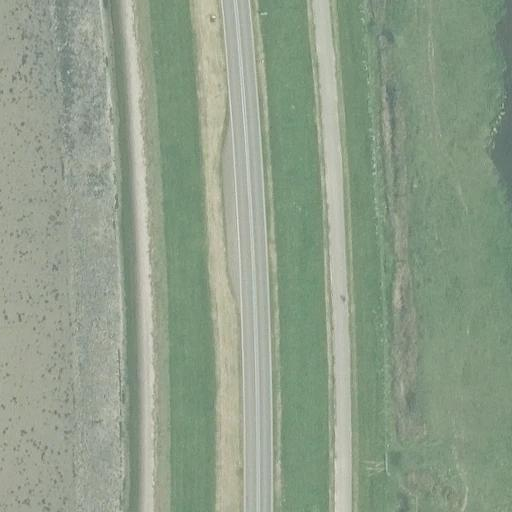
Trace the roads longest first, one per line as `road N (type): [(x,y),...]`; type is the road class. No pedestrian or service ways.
road 1 (primary): [(257,511),(253,206),(234,0)]
road 2 (unclassified): [(342,511),(339,252),(321,0)]
